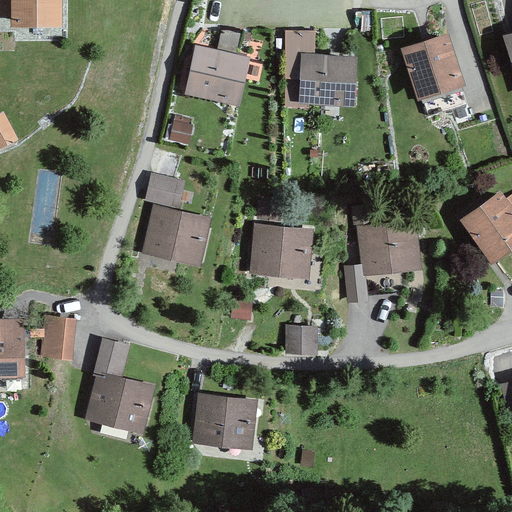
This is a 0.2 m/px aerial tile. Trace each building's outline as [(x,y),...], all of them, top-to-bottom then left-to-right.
[(68,0),(0,0),(0,18),(11,18),(14,27),(69,28),(68,0)] [(454,35),(404,50),(420,104),(471,89),(454,35)] [(248,61),(198,49),(188,91),(238,103),(248,61)] [(355,58),(304,54),(301,100),(352,103),(355,58)] [(7,115),(0,118),(0,148),(20,140),(7,115)] [(182,182),(153,175),(148,199),(177,205),(182,182)] [(511,190),(510,187),(465,219),(496,261),(511,249),(511,190)] [(255,217),(281,216),(280,198),(255,198),(255,217)] [(208,219),(156,207),(146,251),(198,263),(208,219)] [(422,218),(356,227),(362,273),(429,265),(422,218)] [(318,227),(255,219),(248,272),(311,280),(318,227)] [(45,311),(42,353),(74,355),(76,312),(45,311)] [(29,316),(0,316),(0,376),(31,376),(29,316)] [(316,321),(285,320),(284,347),(316,348),(316,321)] [(131,344),(102,337),(84,414),(148,430),(160,382),(124,374),(131,344)] [(263,399),(203,387),(192,440),(253,452),(263,399)]
